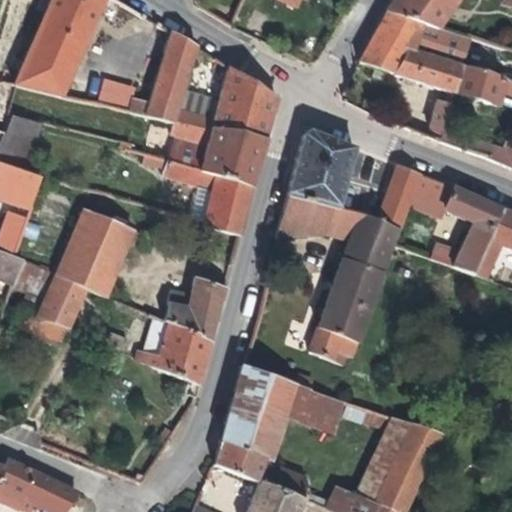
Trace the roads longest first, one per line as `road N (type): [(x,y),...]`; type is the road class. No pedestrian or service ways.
road 1 (tertiary): [(301,93),(280,142),(208,410),(184,462),(132,505)]
road 2 (tertiary): [(301,93),(511,189)]
road 3 (residential): [(165,7),(301,93)]
road 4 (residential): [(132,505),(0,452)]
